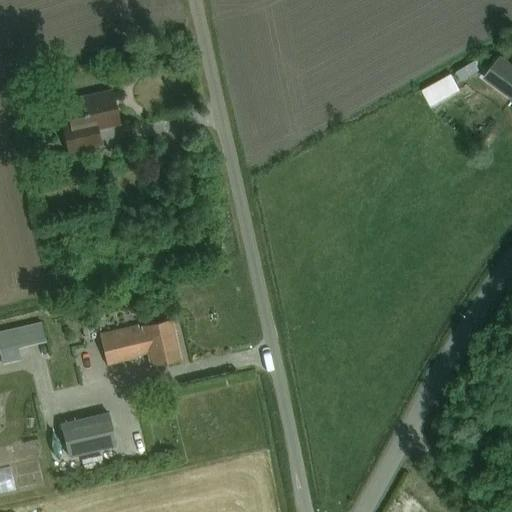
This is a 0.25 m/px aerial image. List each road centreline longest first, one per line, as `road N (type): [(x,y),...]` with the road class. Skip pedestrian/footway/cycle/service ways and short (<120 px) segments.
road 1 (unclassified): [(307,511),(193,0)]
road 2 (unclassified): [(364,511),(511,261)]
